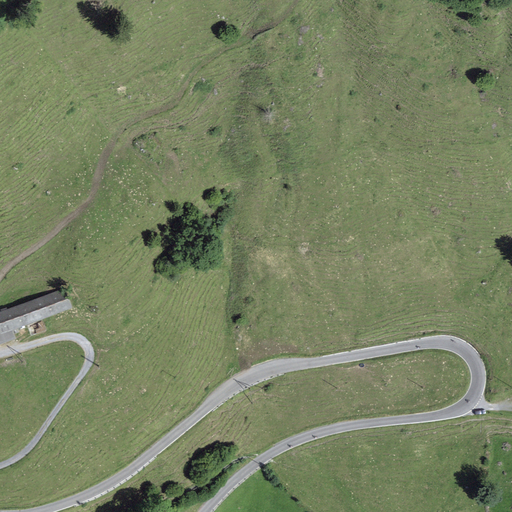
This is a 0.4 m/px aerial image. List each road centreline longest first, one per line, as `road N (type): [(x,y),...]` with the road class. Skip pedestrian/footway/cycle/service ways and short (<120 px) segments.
road 1 (tertiary): [(204,511),(287,444),(467,405),(477,388),(475,363),(446,343),(260,375),(122,475),(36,511)]
road 2 (track): [(0,353),(71,334),(89,349),(32,442),(0,465)]
